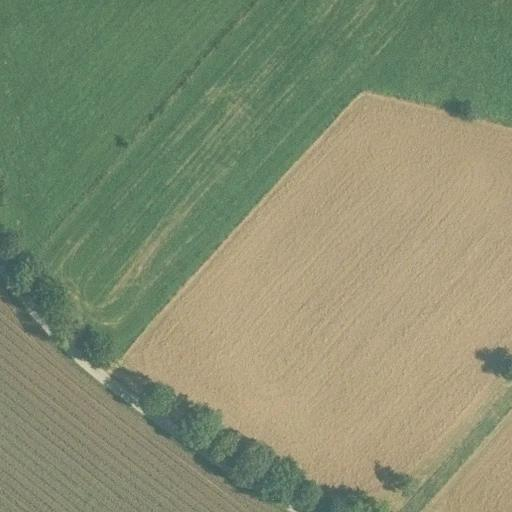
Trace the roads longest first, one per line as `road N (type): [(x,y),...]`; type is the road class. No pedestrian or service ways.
road 1 (track): [(290,511),(198,455),(79,364),(0,262)]
road 2 (track): [(511,406),(415,511)]
